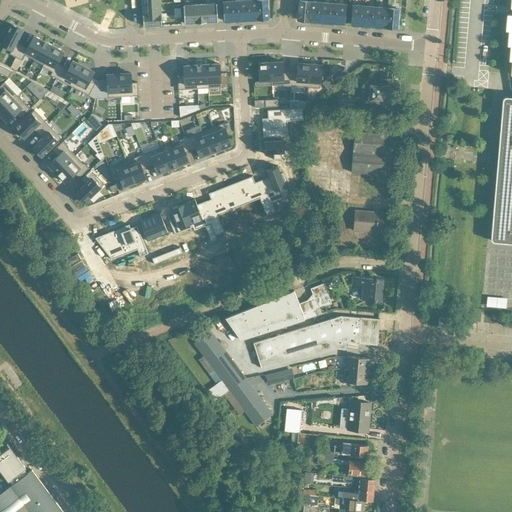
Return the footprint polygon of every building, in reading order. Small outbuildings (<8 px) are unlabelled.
[(247,20),(245,0),(234,1),(236,20),(247,20)] [(247,20),(258,19),(256,0),(252,0),(245,0),(247,20)] [(267,0),(256,0),(258,19),(269,18),(267,0)] [(297,20),(309,21),(311,1),(299,0),(297,20)] [(225,21),(236,20),(234,1),(223,2),(225,21)] [(322,2),(311,1),(309,21),(321,22),(322,2)] [(143,15),(161,14),(160,2),(142,4),(143,15)] [(334,3),(322,2),(321,22),(332,23),(334,3)] [(205,4),(206,22),(218,21),(217,3),(205,4)] [(345,4),(334,3),(332,23),(344,24),(345,4)] [(195,23),(194,4),(183,5),(184,23),(195,23)] [(205,4),(194,4),(195,23),(206,22),(205,4)] [(351,24),(363,25),(364,6),(353,5),(351,24)] [(376,7),(364,6),(363,25),(374,26),(376,7)] [(376,7),(374,26),(386,27),(388,8),(376,7)] [(399,9),(388,8),(386,27),(398,28),(398,18),(399,9)] [(161,14),(143,15),(143,26),(162,25),(161,14)] [(4,38),(1,44),(12,49),(9,54),(16,57),(22,45),(16,42),(23,30),(11,24),(8,30),(6,29),(2,37),(4,38)] [(22,45),(16,57),(22,60),(25,55),(34,60),(44,41),(34,36),(27,48),(22,45)] [(44,41),(34,60),(43,64),(44,65),(54,46),(44,41)] [(43,64),(42,66),(52,71),(50,75),(57,78),(63,66),(57,63),(63,51),(54,46),(44,65),(43,64)] [(63,66),(57,78),(73,87),(85,64),(78,60),(77,63),(73,60),(68,69),(63,66)] [(282,61),(271,62),(272,81),(271,81),(271,85),(283,85),(283,86),(290,86),(290,72),(283,72),(282,61)] [(259,70),(257,70),(257,77),(259,77),(260,81),(271,81),(272,81),(271,62),(258,63),(259,70)] [(297,72),(290,72),(290,86),(297,86),(308,87),(310,63),(298,62),(297,72)] [(219,63),(207,64),(208,88),(227,87),(227,73),(220,73),(219,63)] [(310,63),(308,87),(320,88),(320,79),(322,79),(323,72),(321,72),(322,64),(310,63)] [(0,64),(0,73),(8,77),(12,71),(0,64)] [(85,64),(73,87),(89,95),(94,98),(95,98),(99,80),(98,80),(96,84),(95,83),(90,81),(92,77),(95,72),(89,69),(90,67),(85,64)] [(207,64),(196,65),(198,88),(208,88),(207,64)] [(184,76),(177,76),(178,89),(198,88),(196,65),(183,66),(184,76)] [(345,67),(334,75),(338,81),(349,73),(345,67)] [(99,80),(95,98),(108,97),(120,97),(119,70),(112,71),(112,73),(107,74),(107,80),(99,80)] [(125,70),(119,70),(120,97),(139,96),(138,82),(131,82),(130,72),(125,73),(125,70)] [(367,81),(363,86),(367,89),(370,90),(369,101),(384,103),(386,87),(371,85),(367,81)] [(0,111),(17,95),(4,82),(0,85),(0,111)] [(17,95),(0,111),(0,115),(6,122),(15,113),(20,118),(30,108),(17,95)] [(511,96),(506,96),(505,96),(504,96),(504,97),(503,98),(502,98),(502,99),(502,100),(500,121),(500,122),(501,122),(501,123),(502,124),(503,125),(500,165),(499,165),(498,166),(497,166),(497,167),(496,168),(496,169),(490,238),(491,238),(491,239),(491,240),(492,241),(493,241),(493,242),(494,242),(511,243),(511,96)] [(278,99),(265,99),(265,107),(279,106),(278,99)] [(338,105),(338,111),(353,112),(354,99),(348,99),(347,105),(338,105)] [(139,118),(139,105),(115,106),(115,118),(139,118)] [(268,120),(262,121),(263,137),(288,136),(287,121),(303,120),(302,108),(304,108),(290,108),(267,110),(268,118),(268,120)] [(34,110),(15,129),(24,138),(34,128),(38,133),(48,124),(34,110)] [(223,123),(212,127),(221,149),(231,145),(223,123)] [(42,137),(32,147),(41,156),(61,137),(48,124),(38,133),(42,137)] [(212,127),(202,131),(211,153),(221,149),(212,127)] [(202,131),(186,137),(191,150),(196,148),(200,157),(211,153),(202,131)] [(352,172),(392,175),(395,135),(355,132),(352,172)] [(171,146),(178,165),(189,161),(185,152),(191,150),(186,137),(179,140),(180,142),(171,146)] [(284,140),(263,141),(264,154),(273,153),(274,159),(285,159),(284,140)] [(58,155),(48,165),(57,174),(75,156),(67,147),(68,146),(63,141),(53,151),(58,155)] [(170,143),(160,147),(168,169),(178,165),(171,146),(170,143)] [(160,147),(143,154),(148,166),(154,164),(157,174),(168,169),(160,147)] [(143,154),(127,160),(135,182),(146,178),(142,169),(148,166),(143,154)] [(75,156),(57,174),(65,182),(75,173),(79,177),(89,168),(84,163),(83,163),(75,156)] [(127,160),(109,167),(114,180),(120,177),(124,187),(135,182),(127,160)] [(270,181),(264,184),(272,202),(279,199),(278,196),(288,191),(284,181),(286,180),(283,172),(281,173),(278,166),(266,170),(269,177),(270,181)] [(85,184),(75,193),(84,203),(90,197),(91,199),(97,193),(96,191),(104,184),(90,169),(81,179),(85,184)] [(252,176),(241,180),(250,200),(259,197),(260,198),(266,215),(275,211),(272,202),(264,184),(263,179),(255,182),(252,176)] [(226,186),(219,189),(228,210),(250,202),(250,200),(241,180),(239,181),(226,186)] [(211,199),(203,202),(216,235),(224,232),(218,215),(228,211),(228,210),(219,189),(208,193),(211,199)] [(195,198),(183,203),(192,227),(193,226),(194,230),(205,226),(210,223),(213,231),(208,233),(211,241),(217,239),(216,235),(203,202),(197,204),(195,198)] [(174,213),(167,215),(175,234),(192,227),(183,203),(172,207),(173,211),(174,213)] [(387,233),(388,213),(356,210),(354,230),(387,233)] [(160,212),(139,220),(147,241),(168,233),(160,212)] [(129,224),(115,230),(124,254),(137,249),(140,256),(148,253),(138,228),(132,231),(130,228),(129,224)] [(103,241),(99,242),(112,259),(124,254),(115,230),(100,235),(103,241)] [(170,257),(182,253),(180,247),(168,252),(170,257)] [(383,279),(353,276),(352,285),(363,286),(362,299),(381,301),(383,279)] [(311,298),(299,303),(303,313),(316,308),(331,303),(323,283),(310,288),(313,296),(311,298)] [(281,295),(225,317),(240,340),(305,319),(303,313),(299,303),(294,290),(281,295)] [(377,345),(380,319),(340,315),(263,340),(263,341),(253,343),(261,367),(337,348),(347,349),(348,342),(377,345)] [(194,342),(229,390),(246,378),(210,330),(194,342)] [(349,369),(369,371),(370,358),(346,356),(345,362),(349,362),(349,369)] [(292,367),(283,370),(286,380),(295,378),(292,367)] [(368,384),(369,371),(349,369),(348,376),(344,375),(343,382),(368,384)] [(272,414),(246,378),(229,390),(256,426),(272,414)] [(320,403),(323,403),(333,402),(333,398),(323,399),(310,400),(311,408),(319,408),(320,403)] [(348,428),(348,429),(368,431),(370,403),(364,402),(350,401),(350,407),(349,409),(348,427),(348,428)] [(284,431),(300,432),(302,410),(287,408),(284,431)] [(299,445),(317,447),(318,434),(300,432),(299,445)] [(366,456),(367,445),(343,442),(343,446),(335,446),(334,453),(366,456)] [(26,468),(20,460),(10,447),(0,453),(0,471),(7,483),(9,482),(11,486),(0,494),(0,511),(63,511),(32,469),(28,473),(25,469),(26,468)] [(316,452),(315,464),(333,465),(349,467),(348,473),(365,474),(366,462),(333,459),(334,453),(316,452)] [(306,472),(305,483),(313,484),(314,477),(318,478),(318,473),(306,472)] [(359,489),(373,491),(374,478),(344,476),(344,482),(359,484),(359,489)] [(372,500),(373,491),(359,489),(358,492),(343,490),(342,498),(364,500),(372,500)] [(317,496),(303,494),(302,505),(318,506),(319,496),(317,496)] [(363,510),(364,500),(342,498),(339,497),(338,508),(345,509),(363,510)]
